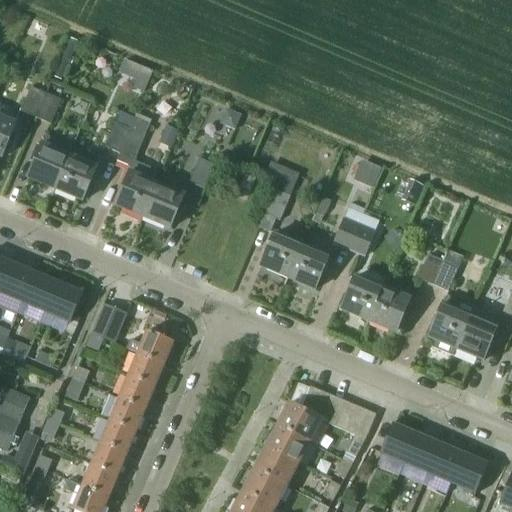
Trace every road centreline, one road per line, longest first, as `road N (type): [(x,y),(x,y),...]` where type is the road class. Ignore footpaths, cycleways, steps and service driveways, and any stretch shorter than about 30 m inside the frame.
road 1 (unclassified): [(511,432),(229,316)]
road 2 (unclassified): [(229,316),(0,220)]
road 3 (residential): [(148,511),(229,316)]
